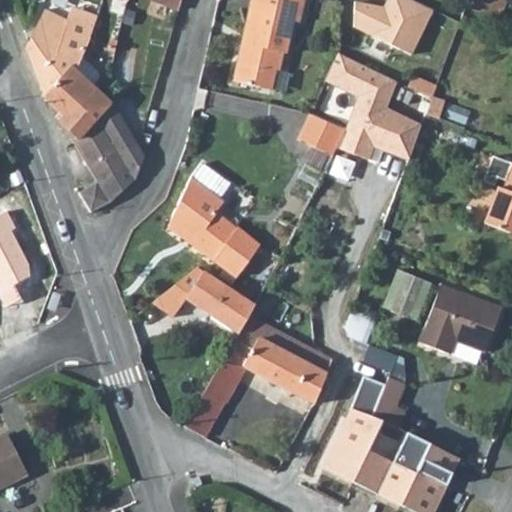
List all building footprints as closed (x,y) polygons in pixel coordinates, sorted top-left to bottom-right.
[(149,0),(179,12),(183,0),(149,0)] [(234,80),(259,87),(264,68),(275,70),(280,72),(284,54),(288,55),(295,23),(302,24),(307,0),(252,0),(250,12),(254,13),(246,42),(242,42),(234,80)] [(352,3),(350,28),(411,54),(434,8),(415,0),(385,0),(383,6),(352,3)] [(506,0),(471,0),(468,8),(499,20),(506,0)] [(46,10),(26,48),(44,96),(45,97),(84,58),(89,38),(96,14),(72,9),(69,20),(46,10)] [(332,62),(325,80),(358,97),(345,130),(339,142),(367,156),(373,143),(409,161),(418,137),(421,128),(385,109),(399,83),(379,73),(337,52),(332,62)] [(84,58),(45,97),(66,119),(61,124),(76,140),(96,123),(112,109),(90,84),(99,75),(84,58)] [(76,140),(73,143),(97,180),(82,189),(80,191),(90,214),(109,203),(136,181),(144,158),(112,109),(96,123),(76,140)] [(345,130),(310,115),(299,139),(333,154),(345,130)] [(339,155),(332,171),(348,178),(355,162),(339,155)] [(499,189),(484,225),(511,235),(511,164),(493,157),(483,182),(494,186),(497,179),(506,182),(502,190),(499,189)] [(225,201),(193,176),(186,191),(170,224),(178,230),(235,276),(260,246),(217,216),(225,201)] [(7,209),(0,212),(0,293),(6,306),(22,299),(15,284),(29,277),(29,267),(12,232),(17,230),(7,209)] [(176,283),(154,301),(175,316),(186,298),(209,313),(239,332),(248,315),(255,304),(230,288),(214,278),(198,266),(176,283)] [(382,309),(418,322),(433,281),(398,268),(382,309)] [(444,288),(421,343),(450,354),(456,341),(486,354),(503,312),(444,288)] [(188,422),(185,428),(203,437),(229,390),(242,366),(315,404),(331,359),(248,315),(239,332),(224,358),(188,422)] [(389,388),(366,379),(323,472),(352,485),(369,453),(383,421),(377,419),(389,388)] [(389,388),(377,419),(383,421),(402,430),(409,413),(398,409),(408,385),(393,379),(389,388)] [(429,444),(408,434),(391,464),(369,453),(352,485),(401,506),(429,444)] [(0,487),(23,476),(3,439),(0,440),(0,487)] [(436,511),(461,459),(429,444),(401,506),(413,511),(436,511)]
